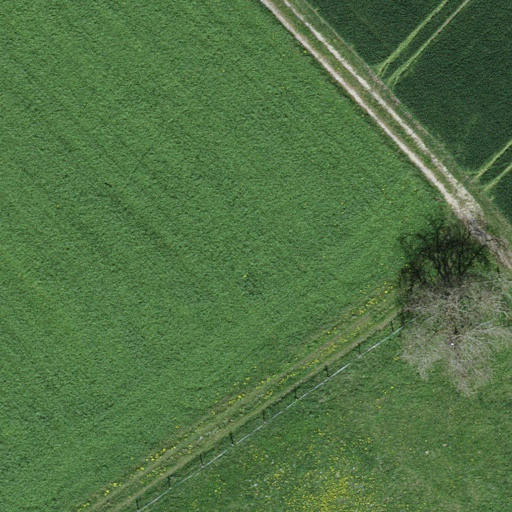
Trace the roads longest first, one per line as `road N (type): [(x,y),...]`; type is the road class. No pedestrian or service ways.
road 1 (track): [(113,511),(486,241),(511,274)]
road 2 (track): [(267,0),(486,241)]
